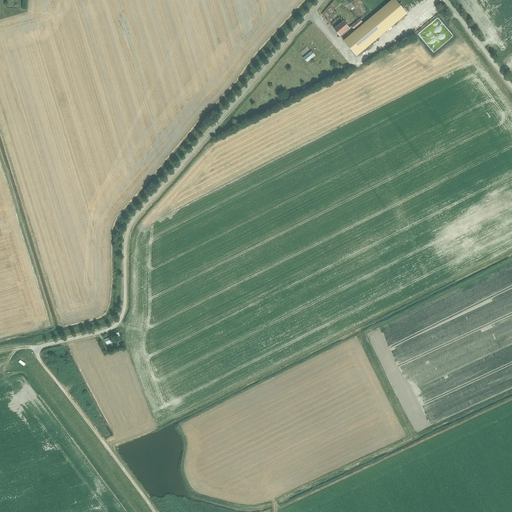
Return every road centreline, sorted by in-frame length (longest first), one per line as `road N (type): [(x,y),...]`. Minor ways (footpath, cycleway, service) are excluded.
road 1 (unclassified): [(37,350),(120,320),(133,223),(323,0)]
road 2 (track): [(146,501),(37,350)]
